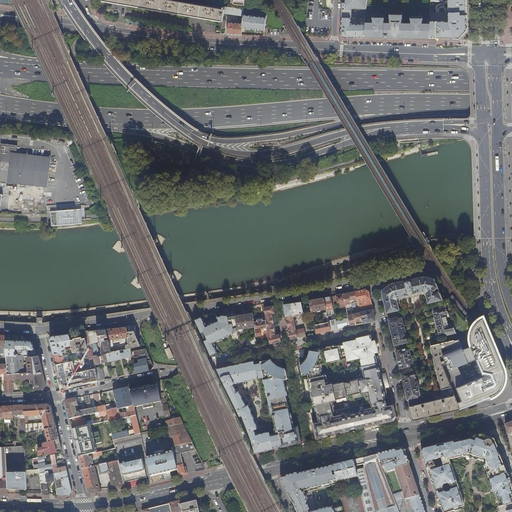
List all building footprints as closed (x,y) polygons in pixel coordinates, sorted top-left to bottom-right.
[(103,0),(103,1),(169,12),(204,18),(223,21),(223,20),(224,13),(225,9),(224,9),(224,7),(223,7),(223,6),(221,5),(221,8),(194,4),(171,0),(103,0)] [(229,0),(229,7),(241,8),(242,0),(229,0)] [(345,0),(346,3),(343,3),(342,10),(352,10),(352,7),(365,8),(365,0),(345,0)] [(431,1),(431,6),(445,6),(449,6),(449,8),(449,12),(455,12),(456,12),(460,12),(461,15),(467,15),(466,0),(443,0),(443,1),(439,1),(431,1)] [(225,6),(225,9),(224,13),(241,15),(240,21),(243,22),(243,15),(244,15),(245,9),(244,9),(239,9),(229,7),(225,6)] [(430,17),(430,24),(430,28),(430,38),(438,38),(443,39),(447,38),(449,39),(453,39),(455,39),(460,39),(462,36),(468,29),(468,22),(467,15),(461,15),(460,12),(456,12),(456,26),(455,26),(454,22),(453,22),(453,17),(443,17),(443,22),(437,22),(437,26),(432,26),(432,22),(433,22),(434,17),(430,17)] [(243,15),(243,22),(243,23),(242,28),(246,28),(253,29),(257,29),(264,30),(265,17),(260,16),(255,16),(255,14),(253,14),(253,16),(244,15),(243,15)] [(391,20),(392,15),(390,15),(390,23),(384,23),(384,17),(372,17),(372,23),(365,23),(364,37),(374,37),(374,36),(379,36),(379,37),(388,38),(388,37),(390,37),(391,27),(391,20)] [(402,15),(392,15),(391,20),(391,27),(404,28),(404,38),(406,38),(416,38),(416,36),(417,36),(417,28),(430,28),(430,24),(423,23),(423,17),(411,17),(411,23),(402,23),(402,15)] [(351,17),(342,17),(341,34),(344,37),(347,37),(357,37),(364,37),(365,23),(365,18),(358,17),(358,22),(361,22),(361,23),(363,23),(363,24),(352,24),(351,23),(351,17)] [(228,22),(227,34),(235,34),(241,35),(242,28),(243,23),(235,23),(235,21),(231,20),(231,22),(228,22)] [(404,28),(391,27),(390,37),(403,37),(403,38),(404,38),(404,28)] [(430,38),(430,28),(417,28),(417,36),(421,36),(421,38),(430,38)] [(0,181),(48,187),(52,156),(17,152),(17,145),(1,143),(0,156),(0,181)] [(81,208),(50,210),(51,223),(51,226),(82,223),(81,208)] [(381,290),(387,312),(399,309),(397,299),(398,298),(398,297),(423,291),(424,292),(425,292),(428,302),(442,299),(439,290),(436,291),(435,291),(434,291),(434,290),(435,289),(438,287),(434,278),(423,276),(391,283),(381,290)] [(358,302),(360,312),(373,309),(371,299),(369,291),(365,289),(355,291),(358,302)] [(355,291),(343,294),(344,301),(348,319),(350,326),(356,325),(357,325),(363,323),(360,312),(358,302),(355,291)] [(336,296),(338,303),(344,301),(343,294),(336,295),(336,296)] [(326,308),(327,312),(327,315),(335,314),(334,309),(331,296),(324,298),(326,308)] [(321,311),(320,310),(326,308),(324,298),(309,301),(311,312),(317,310),(318,312),(321,311)] [(291,303),(294,317),(298,316),(298,314),(303,313),(301,302),(291,303)] [(294,317),(291,303),(284,304),(286,316),(287,320),(289,332),(291,339),(298,338),(297,330),(296,326),(294,319),(294,317)] [(274,305),(264,307),(266,320),(269,344),(280,341),(281,341),(279,334),(275,335),(275,328),(273,318),(273,313),(275,313),(274,305)] [(453,326),(449,327),(446,317),(446,314),(448,314),(445,305),(439,306),(439,309),(433,310),(435,317),(434,317),(436,327),(437,328),(439,334),(445,333),(446,335),(456,333),(453,326)] [(375,318),(373,309),(360,312),(363,323),(373,321),(375,318)] [(327,315),(327,312),(323,313),(324,320),(323,320),(324,323),(314,325),(316,333),(331,330),(329,320),(327,315)] [(217,356),(240,350),(240,345),(237,329),(235,315),(228,316),(228,314),(217,316),(216,313),(194,317),(205,340),(204,340),(211,355),(215,353),(217,356)] [(235,315),(237,329),(255,327),(254,319),(253,313),(235,315)] [(442,365),(451,386),(451,388),(453,393),(454,395),(460,410),(494,397),(498,394),(500,391),(503,388),(506,383),(507,377),(506,371),(484,315),(479,318),(475,321),(472,325),(470,330),(469,335),(469,339),(469,343),(470,347),(463,350),(461,345),(447,351),(443,353),(442,353),(443,357),(445,360),(446,364),(442,365)] [(398,317),(388,319),(412,418),(415,420),(437,415),(460,410),(454,395),(417,404),(417,403),(417,402),(417,399),(418,399),(417,396),(420,395),(418,388),(419,388),(417,381),(414,382),(413,378),(416,378),(414,371),(413,368),(407,370),(406,367),(410,366),(410,364),(413,363),(411,356),(409,349),(406,350),(406,348),(403,349),(402,343),(407,342),(405,335),(403,335),(402,332),(405,332),(403,324),(403,325),(401,318),(399,318),(398,317)] [(255,327),(256,336),(262,336),(261,329),(265,328),(266,337),(263,338),(264,345),(269,344),(266,320),(263,320),(263,318),(254,319),(255,327)] [(329,320),(331,330),(338,329),(336,321),(336,319),(329,320)] [(338,329),(350,326),(348,319),(336,321),(338,329)] [(112,339),(127,337),(126,332),(127,332),(126,327),(119,328),(106,329),(110,348),(114,347),(112,339)] [(110,348),(106,329),(102,330),(97,330),(100,342),(102,354),(103,354),(106,353),(111,352),(110,348)] [(305,336),(304,329),(297,330),(298,338),(305,336)] [(100,342),(97,330),(93,330),(88,331),(91,343),(100,342)] [(126,332),(127,337),(128,343),(127,344),(128,344),(127,344),(126,346),(127,347),(128,348),(130,348),(140,346),(134,330),(133,330),(127,332),(126,332)] [(69,334),(68,334),(61,335),(52,336),(50,339),(52,346),(54,354),(62,351),(70,350),(70,348),(66,349),(65,346),(72,345),(70,340),(69,334)] [(375,351),(375,348),(374,344),(373,341),(372,341),(370,335),(359,338),(363,357),(375,354),(374,352),(375,351)] [(36,355),(34,346),(33,342),(30,340),(26,340),(23,340),(17,340),(17,336),(12,336),(5,336),(6,354),(7,364),(7,373),(7,374),(20,373),(23,373),(23,359),(23,356),(36,355)] [(86,343),(85,338),(78,339),(74,339),(70,340),(72,345),(73,349),(75,360),(89,357),(87,349),(86,343)] [(348,358),(348,359),(359,357),(358,356),(361,355),(362,359),(360,360),(362,366),(360,367),(379,363),(378,356),(375,356),(375,354),(363,357),(359,338),(357,338),(358,340),(358,341),(355,342),(355,340),(344,343),(344,344),(334,346),(334,345),(330,346),(334,361),(348,358)] [(461,345),(459,340),(455,341),(454,341),(454,340),(432,345),(431,346),(437,373),(441,389),(442,389),(451,386),(442,365),(446,364),(445,360),(441,361),(440,358),(443,357),(442,353),(443,353),(442,349),(446,349),(447,351),(461,345)] [(303,364),(300,366),(302,375),(308,374),(309,378),(322,375),(321,367),(322,367),(321,364),(334,361),(330,346),(326,347),(326,348),(319,350),(319,348),(310,350),(310,354),(308,353),(307,356),(306,358),(305,359),(304,361),(302,363),(303,364)] [(131,351),(130,348),(128,348),(120,350),(121,358),(132,356),(131,351)] [(153,366),(145,348),(131,351),(132,356),(135,371),(137,371),(138,371),(137,370),(142,369),(142,370),(143,370),(143,369),(144,369),(145,369),(145,371),(151,369),(153,366)] [(172,358),(168,348),(164,350),(168,360),(172,358)] [(108,361),(121,358),(120,350),(111,352),(106,353),(108,361)] [(62,351),(54,354),(55,358),(56,364),(65,362),(62,351)] [(97,356),(97,355),(93,356),(95,363),(95,364),(108,361),(106,353),(103,354),(103,355),(97,356)] [(39,355),(36,355),(23,356),(23,359),(26,358),(26,363),(28,363),(29,372),(35,372),(43,371),(41,362),(39,355)] [(65,362),(56,364),(58,371),(95,363),(93,356),(89,357),(75,360),(65,362)] [(271,363),(270,360),(261,362),(261,363),(255,365),(258,378),(259,378),(259,377),(261,377),(261,378),(265,377),(269,395),(268,395),(268,397),(270,396),(274,415),(272,415),(272,416),(273,416),(277,434),(270,435),(273,448),(279,447),(278,445),(286,444),(293,442),(294,444),(301,442),(298,426),(294,427),(292,426),(286,395),(287,395),(287,391),(285,391),(283,381),(283,380),(284,379),(288,379),(286,370),(282,369),(282,368),(280,367),(279,367),(278,366),(276,365),(274,363),(273,362),(271,363)] [(270,435),(269,431),(262,433),(256,434),(254,429),(258,428),(249,404),(246,406),(239,391),(237,392),(233,384),(258,378),(255,365),(255,363),(254,361),(217,369),(240,416),(241,416),(242,416),(251,440),(255,453),(265,450),(273,448),(270,435)] [(347,383),(344,370),(337,372),(340,383),(332,384),(328,385),(328,384),(328,383),(327,378),(326,374),(322,375),(309,378),(310,382),(309,382),(311,395),(311,399),(312,399),(315,411),(316,411),(317,415),(334,411),(333,407),(334,407),(333,402),(332,403),(331,398),(333,397),(334,399),(335,399),(336,399),(342,398),(347,397),(350,408),(387,400),(387,399),(388,399),(385,386),(383,387),(382,383),(384,383),(383,379),(381,379),(380,371),(381,371),(379,363),(360,367),(361,371),(362,375),(362,378),(357,379),(358,380),(350,382),(349,382),(350,383),(347,383)] [(98,379),(98,381),(105,379),(102,366),(95,368),(96,372),(98,379)] [(43,373),(43,371),(35,372),(36,379),(35,379),(35,387),(36,390),(43,390),(46,386),(44,377),(43,373)] [(20,373),(20,378),(21,380),(22,380),(30,380),(31,387),(35,387),(35,379),(36,379),(35,372),(29,372),(23,373),(20,373)] [(66,387),(98,379),(96,372),(64,380),(66,387)] [(7,374),(8,393),(13,392),(12,383),(11,379),(20,378),(20,373),(7,374)] [(159,394),(158,386),(153,387),(154,393),(151,393),(153,400),(154,400),(155,400),(161,399),(159,394)] [(129,390),(129,387),(124,388),(117,389),(118,392),(122,409),(123,409),(131,407),(132,411),(129,412),(125,413),(123,413),(124,418),(131,417),(130,416),(136,415),(134,407),(133,405),(130,392),(129,390)] [(138,390),(130,392),(133,405),(140,404),(140,406),(143,405),(142,403),(152,401),(152,403),(153,403),(155,402),(155,400),(154,400),(153,400),(151,393),(154,393),(153,387),(150,388),(147,388),(141,389),(141,390),(138,390)] [(118,392),(117,389),(116,390),(113,390),(117,408),(117,410),(122,409),(118,392)] [(161,401),(165,417),(170,416),(167,404),(165,398),(164,398),(163,393),(159,394),(161,399),(161,401)] [(78,406),(76,398),(73,399),(68,400),(66,404),(68,412),(70,419),(73,419),(81,417),(80,412),(77,412),(75,406),(78,406)] [(334,411),(317,415),(318,421),(312,422),(316,438),(328,435),(328,434),(334,432),(341,431),(341,432),(349,430),(349,429),(353,428),(356,427),(356,429),(379,423),(393,420),(396,416),(393,404),(388,406),(387,400),(350,408),(334,411)] [(142,403),(143,405),(144,409),(153,407),(153,403),(152,403),(152,401),(142,403)] [(46,427),(56,425),(54,416),(51,405),(48,403),(24,404),(25,416),(40,415),(42,416),(44,423),(28,424),(27,419),(25,419),(26,432),(29,431),(31,431),(38,429),(39,429),(42,428),(46,427)] [(25,416),(24,404),(19,405),(12,405),(13,415),(20,415),(21,433),(26,432),(25,419),(25,416)] [(117,410),(117,408),(110,409),(109,404),(105,405),(107,414),(107,416),(114,414),(118,413),(117,410)] [(13,415),(12,405),(9,405),(3,406),(3,416),(3,418),(11,417),(11,420),(13,420),(13,415)] [(107,414),(105,405),(102,406),(99,407),(96,407),(98,413),(99,413),(100,416),(107,414)] [(119,419),(118,413),(114,414),(107,416),(108,418),(109,420),(109,422),(119,419)] [(113,440),(140,434),(136,415),(130,416),(131,417),(134,430),(131,431),(131,432),(128,433),(127,431),(112,434),(113,440)] [(81,417),(73,419),(75,428),(88,425),(87,422),(84,422),(83,416),(81,417)] [(183,423),(180,418),(166,422),(167,427),(183,423)] [(109,422),(109,420),(105,421),(88,425),(75,428),(73,429),(74,437),(87,434),(87,433),(99,430),(101,436),(104,435),(105,439),(87,443),(90,455),(102,452),(115,449),(115,447),(113,440),(112,434),(109,422)] [(179,476),(187,474),(186,468),(184,469),(183,464),(180,454),(196,450),(183,423),(167,427),(173,450),(178,470),(179,476)] [(58,432),(56,425),(46,427),(47,432),(46,433),(47,436),(48,435),(49,441),(59,438),(58,432)] [(115,447),(142,441),(140,434),(113,440),(115,447)] [(469,438),(453,442),(458,462),(463,483),(470,507),(480,505),(482,511),(509,511),(496,475),(494,469),(489,455),(490,455),(485,434),(477,436),(469,438)] [(485,434),(490,455),(502,452),(496,438),(491,436),(486,434),(485,434)] [(61,445),(59,438),(49,441),(43,442),(44,446),(45,450),(46,454),(62,451),(61,445)] [(447,465),(458,462),(453,442),(442,444),(447,465)] [(87,443),(77,446),(78,454),(87,452),(87,455),(90,455),(87,443)] [(437,489),(463,483),(458,462),(447,465),(442,444),(433,446),(433,448),(425,450),(423,453),(424,455),(423,455),(433,486),(436,485),(437,489)] [(0,493),(8,494),(8,488),(7,471),(5,447),(0,447),(0,493)] [(396,502),(410,499),(420,496),(415,484),(404,451),(402,450),(401,449),(377,454),(396,502)] [(146,458),(151,476),(178,470),(173,450),(154,455),(154,456),(146,458)] [(103,456),(102,452),(90,455),(87,455),(79,457),(82,469),(95,467),(98,466),(103,465),(102,461),(95,462),(95,463),(91,464),(90,459),(92,458),(93,460),(98,459),(97,457),(103,456)] [(508,466),(502,452),(490,455),(489,455),(494,469),(508,466)] [(344,511),(399,511),(396,502),(377,454),(369,456),(354,460),(358,477),(361,492),(341,497),(343,507),(344,511)] [(45,462),(44,455),(37,456),(38,464),(34,465),(34,469),(39,468),(42,494),(47,494),(49,494),(47,483),(45,471),(45,469),(48,469),(53,468),(52,465),(51,460),(45,462)] [(119,464),(124,483),(146,477),(142,459),(137,461),(135,455),(121,458),(123,464),(119,464)] [(350,479),(358,477),(354,460),(344,462),(333,465),(337,482),(345,480),(346,486),(351,485),(350,479)] [(109,473),(113,491),(117,491),(118,491),(125,489),(124,483),(119,464),(119,461),(109,463),(105,464),(103,465),(98,466),(100,475),(109,473)] [(206,470),(211,468),(208,461),(203,463),(206,470)] [(67,470),(66,466),(57,468),(57,464),(52,465),(53,468),(54,473),(67,470)] [(337,482),(333,465),(308,471),(283,477),(282,481),(297,511),(344,511),(343,507),(330,510),(329,508),(316,511),(312,491),(330,486),(337,484),(337,482)] [(508,466),(494,469),(496,475),(510,472),(508,466)] [(95,467),(82,469),(85,481),(87,491),(91,493),(96,493),(101,492),(95,467)] [(55,481),(54,473),(53,468),(48,469),(48,470),(45,471),(47,483),(55,481)] [(70,483),(67,470),(54,473),(55,481),(57,494),(70,494),(72,491),(70,483)] [(8,488),(27,487),(26,471),(7,471),(8,488)] [(496,475),(509,511),(511,511),(511,474),(510,474),(510,472),(496,475)] [(463,483),(437,489),(434,490),(441,511),(452,511),(462,510),(470,507),(463,483)] [(425,511),(420,496),(410,499),(412,507),(413,511),(425,511)] [(410,499),(396,502),(399,511),(411,511),(411,508),(412,507),(410,499)] [(182,511),(181,505),(180,501),(176,502),(169,504),(171,511),(182,511)] [(198,511),(196,501),(181,505),(182,511),(198,511)]
